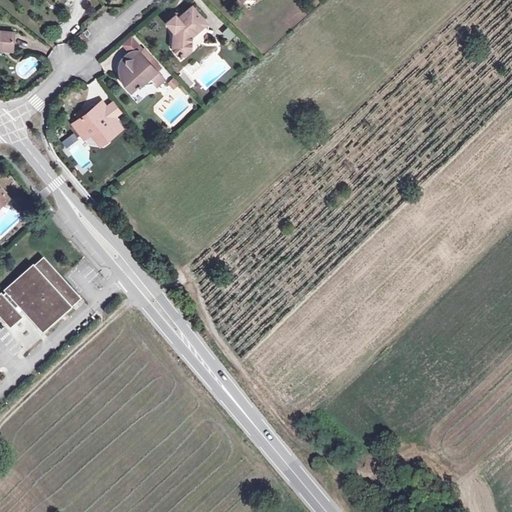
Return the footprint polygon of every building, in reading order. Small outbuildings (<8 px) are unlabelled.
[(174,30),(172,47),(178,53),(185,54),(191,49),(192,35),(207,22),(192,6),(178,17),(173,16),(167,21),(174,30)] [(228,27),(222,34),(230,41),(236,34),(228,27)] [(0,44),(13,45),(14,31),(0,30),(0,44)] [(83,43),(87,39),(82,33),(77,37),(83,43)] [(122,45),(132,56),(139,49),(141,47),(132,37),(122,45)] [(148,60),(141,52),(139,49),(132,56),(130,58),(128,56),(124,57),(122,59),(121,61),(121,63),(122,64),(121,67),(120,73),(121,76),(122,79),(124,82),(132,91),(140,83),(142,86),(145,83),(154,82),(156,84),(164,78),(148,60)] [(141,52),(148,60),(151,57),(144,49),(141,52)] [(172,77),(167,81),(172,86),(177,81),(172,77)] [(83,109),(76,115),(79,119),(73,123),(84,138),(92,133),(93,132),(104,133),(108,139),(122,128),(114,117),(107,107),(102,101),(86,114),(83,109)] [(114,102),(107,107),(114,117),(121,111),(114,102)] [(93,132),(92,133),(100,144),(108,139),(104,133),(93,132)] [(0,206),(9,198),(0,188),(0,206)] [(0,296),(0,317),(8,326),(19,317),(13,310),(17,306),(38,329),(50,318),(52,320),(67,307),(58,297),(67,288),(41,259),(32,268),(30,266),(3,291),(5,292),(0,296)] [(67,288),(58,297),(67,307),(77,298),(67,288)] [(50,318),(38,329),(40,331),(52,320),(50,318)]
